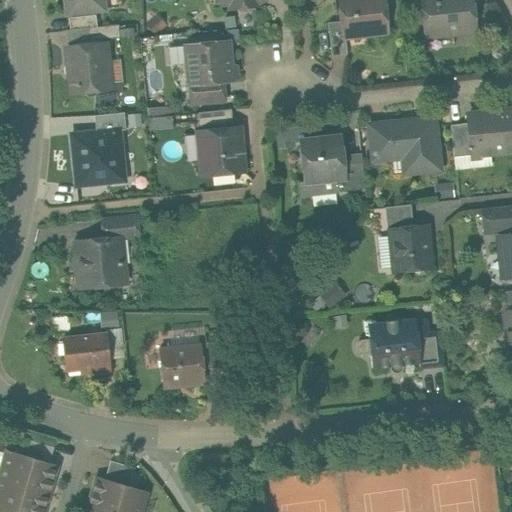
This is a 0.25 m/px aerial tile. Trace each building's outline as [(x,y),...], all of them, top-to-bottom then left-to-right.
[(66,0),(68,12),(103,8),(102,0),(66,0)] [(220,0),(221,4),(232,3),(232,6),(234,8),(253,6),(255,4),(255,0),(257,0),(220,0)] [(383,0),(339,0),(342,21),(344,36),(345,36),(346,36),(346,31),(359,29),(360,34),(386,31),(383,0)] [(472,0),(421,0),(422,7),(419,11),(419,15),(424,18),(426,38),(476,33),(472,0)] [(96,15),(69,18),(70,29),(88,28),(97,27),(96,15)] [(344,36),(342,21),(328,22),(332,56),(347,54),(345,36),(344,36)] [(97,27),(88,28),(89,40),(121,37),(119,24),(97,27)] [(229,41),(186,45),(189,85),(224,82),(233,81),(233,77),(234,77),(233,65),(232,66),(229,41)] [(101,44),(72,47),(70,47),(69,49),(68,51),(68,52),(71,87),(72,89),(73,90),(74,91),(77,92),(84,91),(85,94),(88,96),(90,97),(93,96),(96,95),(97,93),(98,90),(106,89),(107,88),(109,87),(110,85),(110,83),(106,49),(106,46),(104,44),(101,44)] [(224,82),(189,85),(191,99),(225,96),(224,82)] [(147,104),(148,126),(175,124),(173,102),(147,104)] [(232,109),(198,113),(200,127),(233,124),(232,109)] [(511,110),(468,115),(469,123),(472,155),(511,150),(511,110)] [(124,112),(95,115),(96,131),(120,129),(120,130),(126,130),(124,112)] [(432,119),(384,124),(387,147),(373,149),(374,159),(405,156),(407,172),(439,169),(436,138),(434,119),(432,119)] [(469,123),(451,125),(454,159),(473,157),(472,155),(469,123)] [(384,124),(370,126),(373,149),(387,147),(384,124)] [(96,131),(71,134),(77,186),(125,181),(120,130),(120,129),(96,131)] [(238,129),(200,133),(204,174),(242,170),(238,129)] [(340,137),(301,141),(306,180),(298,181),(300,196),(339,191),(338,178),(345,177),(342,155),(340,137)] [(361,153),(342,155),(345,177),(338,178),(339,191),(365,189),(361,153)] [(411,204),(385,207),(388,231),(391,230),(391,229),(413,227),(411,204)] [(511,204),(482,208),(485,232),(511,229),(511,204)] [(137,215),(102,219),(104,239),(120,237),(120,238),(139,237),(137,215)] [(413,227),(391,229),(391,230),(395,271),(415,268),(415,271),(419,274),(425,273),(428,269),(428,267),(430,267),(425,226),(413,227)] [(511,235),(500,236),(504,277),(511,275),(511,235)] [(104,239),(77,242),(78,257),(75,260),(75,269),(80,272),(81,288),(125,283),(120,238),(120,237),(104,239)] [(387,321),(375,323),(375,320),(364,321),(366,335),(368,335),(369,339),(361,340),(358,341),(356,343),(355,345),(355,348),(356,350),(358,352),(360,354),(370,353),(372,368),(390,366),(391,369),(393,371),(396,373),(399,372),(402,370),(403,368),(403,365),(419,363),(421,363),(417,333),(428,331),(427,319),(416,320),(416,318),(396,321),(394,319),(389,320),(387,321)] [(428,331),(417,333),(421,363),(419,363),(420,369),(444,366),(440,330),(428,331)] [(106,333),(63,338),(66,370),(81,368),(82,375),(110,372),(106,333)] [(222,341),(206,342),(208,368),(224,366),(222,341)] [(200,343),(160,347),(164,387),(204,383),(200,343)] [(54,447),(31,440),(25,457),(48,464),(54,447)] [(25,457),(6,451),(0,472),(0,478),(48,493),(56,466),(25,457)] [(135,467),(110,460),(104,480),(129,488),(135,467)] [(42,511),(48,493),(0,478),(0,507),(10,511),(13,511),(42,511)] [(104,480),(96,478),(88,505),(112,511),(140,511),(146,493),(129,488),(104,480)]
